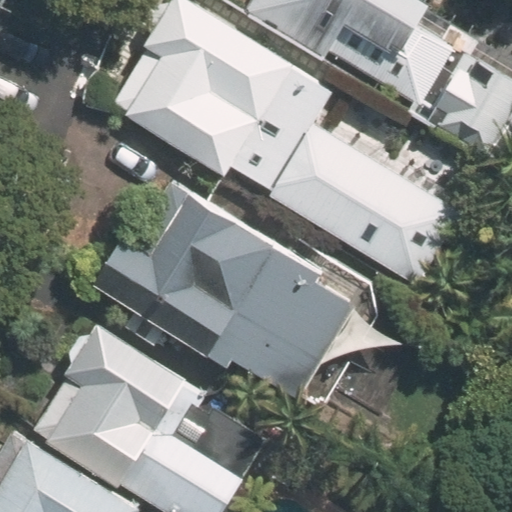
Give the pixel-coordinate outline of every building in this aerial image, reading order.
[(226,174),(232,164),(415,283),(466,207),(443,191),(446,190),(448,189),(449,188),(451,187),(453,185),(454,183),(456,181),(457,180),(457,177),(458,175),(458,173),(458,171),(458,169),(458,166),(457,164),(457,162),(455,160),(454,158),(453,157),(451,155),(449,154),(447,153),(445,152),(443,151),(441,151),(439,150),(437,150),(434,151),(432,151),(430,152),(428,153),(426,154),(425,155),(423,157),(421,159),(328,98),(335,87),(200,0),(169,0),(145,38),(156,45),(117,104),(190,152),(179,169),(200,183),(211,165),(226,174)] [(419,98),(411,112),(497,161),(511,135),(511,68),(424,19),(434,0),(251,0),(244,14),(322,58),(329,46),(419,98)] [(237,356),(297,395),(359,300),(172,179),(132,241),(128,238),(100,282),(143,309),(134,324),(160,341),(169,327),(231,367),(237,356)] [(27,423),(187,511),(223,511),(248,469),(198,441),(210,420),(192,411),(207,384),(86,317),(27,423)] [(0,480),(0,511),(134,511),(142,499),(27,434),(0,480)]
